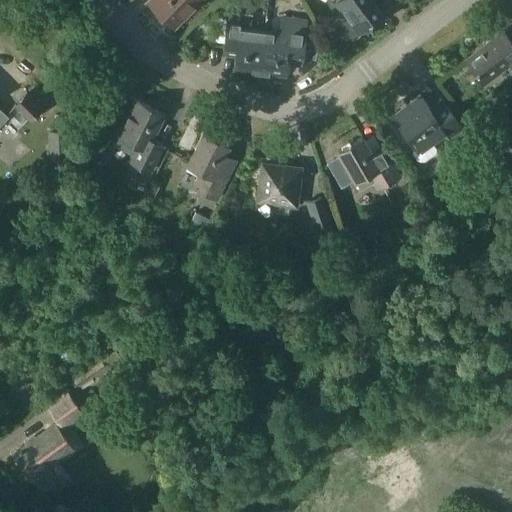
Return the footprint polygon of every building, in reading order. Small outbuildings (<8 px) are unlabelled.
[(152,0),(150,2),(161,13),(160,15),(167,22),(169,20),(173,24),(177,20),(179,22),(186,14),(185,12),(196,0),(152,0)] [(338,0),(335,3),(345,16),(342,16),(340,16),(339,17),(337,18),(336,20),(335,21),(335,23),(335,25),(336,27),(336,28),(338,30),(340,33),(341,34),(344,36),(346,36),(348,37),(350,37),(352,38),(354,37),(356,37),(358,36),(360,35),(362,34),(362,32),(363,29),(388,11),(379,0),(338,0)] [(234,67),(260,71),(264,31),(249,29),(251,16),(228,14),(224,54),(236,55),(234,67)] [(280,33),(264,31),(260,71),(285,74),(287,62),(301,63),(306,21),(282,18),(280,33)] [(511,63),(511,65),(511,42),(503,31),(466,59),(485,83),(511,63)] [(26,92),(15,104),(30,119),(42,107),(26,92)] [(130,114),(119,135),(138,144),(130,160),(151,171),(164,145),(151,138),(156,128),(157,129),(165,113),(129,95),(128,96),(137,101),(131,114),(130,114)] [(436,148),(432,142),(445,132),(450,138),(463,129),(442,99),(441,100),(446,107),(435,115),(421,95),(408,104),(410,106),(397,115),(406,128),(404,130),(416,147),(412,150),(411,153),(416,160),(420,161),(424,161),(435,153),(436,148)] [(511,122),(501,132),(511,145),(511,122)] [(48,131),(49,161),(70,160),(68,130),(48,131)] [(204,133),(188,164),(201,171),(193,187),(218,199),(232,170),(220,164),(229,145),(204,133)] [(338,151),(360,189),(372,182),(377,190),(401,176),(384,148),(373,155),(362,137),(338,151)] [(264,164),(259,200),(295,204),(299,168),(264,164)] [(322,196),(305,201),(315,232),(334,226),(326,204),(325,205),(322,196)] [(207,217),(196,212),(192,220),(203,225),(207,217)] [(266,306),(269,310),(277,322),(303,304),(293,288),(266,306)] [(277,322),(269,310),(233,334),(241,346),(277,322)] [(67,391),(49,406),(64,426),(83,412),(67,391)] [(28,471),(32,477),(50,501),(51,500),(43,489),(52,483),(54,475),(47,466),(72,448),(55,425),(16,454),(19,459),(16,461),(25,474),(28,471)]
